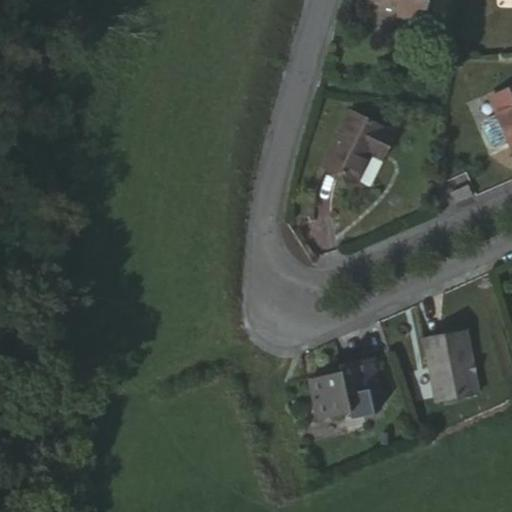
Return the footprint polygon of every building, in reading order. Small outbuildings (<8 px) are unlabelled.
[(428,36),(438,0),(377,0),(373,13),(402,23),(401,29),(428,36)] [(511,153),(511,95),(491,105),(511,153)] [(386,158),(397,136),(356,117),(330,172),(363,188),(379,155),(386,158)] [(455,206),(473,198),(469,188),(450,196),(455,206)] [(441,409),(483,402),(473,339),(431,346),(441,409)] [(356,406),(387,397),(378,366),(346,375),(348,382),(317,391),(330,433),(361,424),(356,406)]
